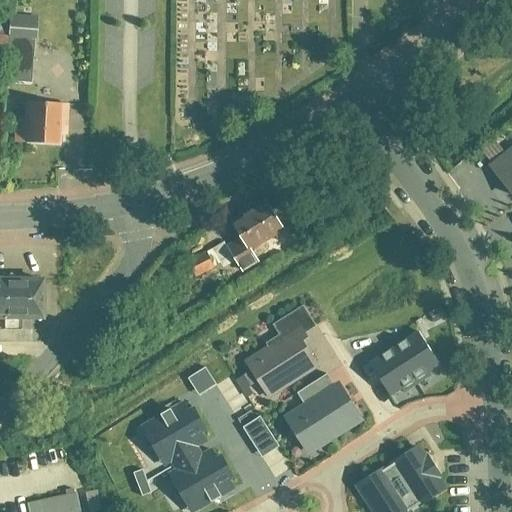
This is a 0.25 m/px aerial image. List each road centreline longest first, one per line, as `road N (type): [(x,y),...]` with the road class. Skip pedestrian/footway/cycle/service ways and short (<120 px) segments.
road 1 (residential): [(358,99),(416,178),(474,293),(478,403)]
road 2 (residential): [(0,415),(135,257),(137,203)]
road 3 (tertiary): [(358,99),(265,152),(137,203)]
road 4 (residential): [(478,403),(414,414),(334,467),(309,504)]
road 5 (tertiary): [(502,0),(358,99)]
road 6 (tertiary): [(137,203),(0,212)]
